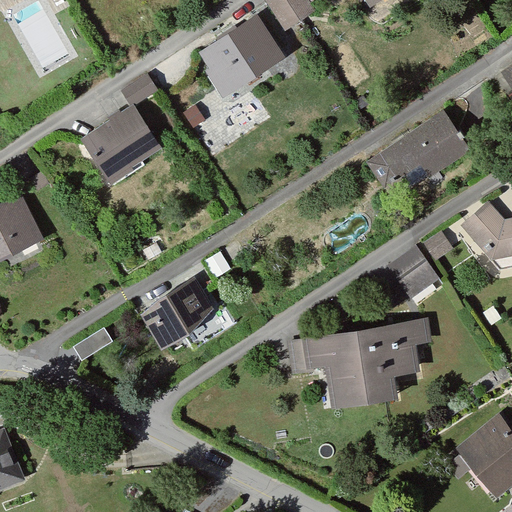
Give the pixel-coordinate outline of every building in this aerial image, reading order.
[(268,0),(291,29),(321,6),(316,0),(268,0)] [(253,15),(192,54),(219,97),(280,58),(253,15)] [(511,67),(493,77),(509,107),(511,105),(511,67)] [(151,70),(127,87),(136,102),(161,85),(151,70)] [(131,103),(73,141),(100,184),(159,146),(131,103)] [(426,120),(360,163),(387,203),(452,160),(426,120)] [(19,194),(0,202),(0,260),(41,242),(19,194)] [(511,222),(504,224),(489,208),(466,228),(500,270),(511,266),(511,222)] [(441,233),(424,244),(434,259),(451,248),(441,233)] [(416,249),(392,266),(412,295),(436,278),(416,249)] [(190,276),(130,312),(153,350),(213,314),(190,276)] [(425,323),(291,343),(296,371),(330,366),(336,405),(393,397),(389,374),(415,370),(411,343),(428,340),(425,323)] [(511,435),(494,413),(450,448),(489,497),(511,479),(511,435)] [(2,437),(0,437),(0,486),(19,479),(2,437)]
